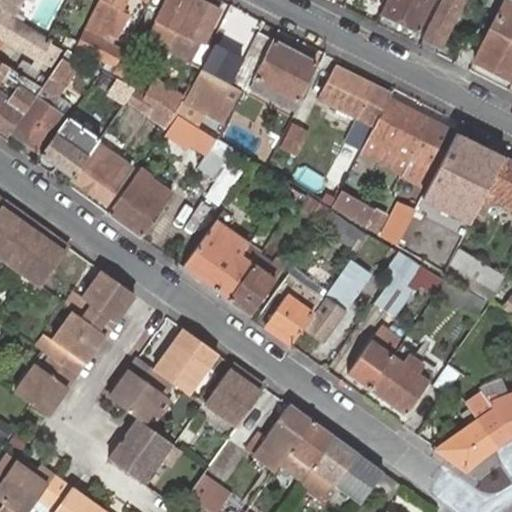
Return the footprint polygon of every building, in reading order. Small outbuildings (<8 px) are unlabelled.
[(0,0),(0,8),(11,16),(20,0),(0,0)] [(122,0),(101,0),(75,52),(112,74),(113,72),(122,53),(123,51),(97,37),(106,19),(112,22),(122,0)] [(172,43),(193,0),(165,0),(148,35),(171,46),(172,43)] [(219,11),(197,0),(193,0),(172,43),(188,50),(193,39),(202,44),(219,11)] [(385,0),(379,13),(395,21),(400,24),(407,27),(417,32),(433,0),(385,0)] [(464,0),(441,0),(422,39),(440,48),(464,0)] [(511,0),(506,0),(495,20),(491,30),(474,63),(510,80),(511,75),(511,0)] [(0,12),(0,35),(51,67),(62,50),(0,12)] [(315,63),(258,33),(237,73),(232,83),(242,89),(248,92),(250,87),(255,79),(290,97),(286,105),(291,108),(315,63)] [(41,88),(10,131),(38,151),(70,107),(51,93),(59,81),(65,85),(82,60),(66,50),(46,80),(41,88)] [(135,61),(122,53),(113,72),(148,91),(155,75),(133,63),(135,61)] [(178,115),(218,140),(242,89),(232,83),(237,73),(204,56),(189,87),(182,102),(177,111),(175,114),(178,115)] [(35,81),(40,71),(22,60),(16,70),(35,81)] [(0,136),(4,140),(10,131),(41,88),(35,83),(0,62),(0,136)] [(387,98),(390,93),(334,65),(317,99),(335,108),(340,110),(346,113),(360,121),(372,127),(387,98)] [(125,98),(130,86),(101,73),(95,86),(125,98)] [(39,76),(35,83),(41,88),(46,80),(39,76)] [(250,87),(286,105),(290,97),(255,79),(250,87)] [(177,111),(182,102),(156,86),(150,96),(177,111)] [(133,89),(124,104),(168,129),(178,115),(175,114),(144,96),(133,89)] [(436,122),(387,98),(372,127),(368,135),(360,152),(403,173),(402,175),(410,174),(436,122)] [(40,156),(72,178),(97,143),(98,140),(67,118),(40,156)] [(368,135),(372,127),(360,121),(356,130),(368,135)] [(308,132),(292,124),(280,147),(296,155),(308,132)] [(500,158),(454,135),(422,199),(468,222),(473,211),(483,192),(500,158)] [(97,143),(72,178),(107,203),(131,167),(97,143)] [(216,143),(198,167),(212,177),(229,154),(216,143)] [(511,163),(500,158),(483,192),(473,211),(483,216),(493,197),(511,206),(511,163)] [(316,192),(324,178),(298,163),(290,177),(316,192)] [(108,214),(141,238),(165,205),(150,195),(154,189),(146,183),(148,180),(151,176),(140,168),(108,214)] [(171,195),(148,180),(146,183),(154,189),(150,195),(165,205),(171,195)] [(280,197),(294,206),(302,194),(288,186),(280,197)] [(385,214),(340,191),(336,199),(332,206),(377,229),(385,214)] [(301,205),(326,220),(331,213),(332,212),(302,194),(294,206),(299,209),(301,205)] [(332,206),(336,199),(326,194),(322,201),(332,206)] [(18,211),(4,201),(0,206),(0,256),(9,263),(32,231),(14,218),(18,211)] [(398,241),(414,210),(399,202),(383,234),(398,241)] [(36,224),(18,211),(14,218),(32,231),(36,224)] [(321,227),(356,252),(368,234),(331,213),(326,220),(321,227)] [(182,267),(215,290),(239,256),(247,245),(247,244),(214,222),(182,267)] [(32,231),(9,263),(42,286),(65,254),(46,241),(51,234),(36,224),(32,231)] [(69,247),(51,234),(46,241),(65,254),(69,247)] [(215,290),(228,300),(252,265),(260,254),(247,245),(239,256),(215,290)] [(397,258),(402,263),(407,256),(408,254),(402,251),(397,258)] [(228,300),(250,316),(275,282),(274,281),(285,265),(277,259),(274,264),(260,254),(252,265),(228,300)] [(410,278),(434,295),(443,281),(407,256),(402,263),(401,266),(374,304),(394,317),(412,291),(405,286),(410,278)] [(343,313),(370,275),(352,263),(326,300),(306,329),(324,341),(325,339),(330,332),(333,327),(343,313)] [(288,274),(323,299),(329,290),(294,266),(288,274)] [(134,294),(101,271),(81,299),(71,292),(62,304),(72,311),(82,318),(105,335),(134,294)] [(480,283),(465,273),(459,281),(475,291),(480,283)] [(264,326),(291,345),(312,314),(323,299),(288,274),(255,320),(264,326)] [(443,281),(434,295),(452,307),(455,305),(463,292),(445,279),(443,281)] [(511,285),(502,279),(497,289),(511,299),(511,285)] [(490,303),(511,316),(511,299),(497,289),(490,303)] [(463,292),(455,305),(461,308),(469,296),(463,292)] [(469,296),(461,308),(474,317),(482,305),(469,296)] [(72,311),(43,352),(49,356),(76,375),(105,335),(82,318),(72,311)] [(346,374),(369,389),(391,356),(400,344),(379,328),(370,341),(346,374)] [(173,342),(207,366),(217,353),(183,329),(173,342)] [(173,342),(154,369),(172,382),(188,394),(207,366),(173,342)] [(14,393),(30,404),(47,416),(76,375),(49,356),(41,368),(35,364),(14,393)] [(391,356),(369,389),(404,415),(428,382),(415,373),(420,365),(408,356),(402,363),(391,356)] [(154,369),(138,358),(108,399),(137,419),(143,423),(172,382),(154,369)] [(208,396),(241,420),(260,393),(241,380),(246,374),(231,364),(208,396)] [(447,364),(432,385),(445,394),(451,385),(459,373),(447,364)] [(260,393),(264,387),(257,382),(246,374),(241,380),(260,393)] [(464,403),(477,421),(495,445),(497,444),(511,435),(511,433),(495,409),(487,399),(481,391),(464,403)] [(511,395),(493,404),(491,397),(487,399),(495,409),(511,433),(511,395)] [(311,421),(288,405),(266,437),(258,432),(246,449),(276,470),(281,463),(283,459),(288,453),(311,421)] [(0,419),(0,443),(2,445),(13,429),(0,419)] [(143,423),(137,419),(108,460),(142,484),(171,443),(143,423)] [(334,437),(311,421),(288,453),(283,459),(288,463),(293,456),(311,470),(334,437)] [(479,457),(495,445),(477,421),(436,449),(465,470),(479,457)] [(357,454),(334,437),(311,470),(304,480),(301,483),(323,500),(327,496),(334,485),(350,497),(373,465),(357,454)] [(171,443),(162,455),(172,463),(181,451),(173,445),(171,443)] [(0,499),(17,511),(27,511),(38,498),(53,476),(39,466),(36,470),(33,475),(14,461),(4,454),(0,460),(0,499)] [(311,470),(293,456),(288,463),(283,459),(281,463),(304,480),(311,470)] [(33,475),(36,470),(18,457),(14,461),(33,475)] [(382,471),(373,465),(350,497),(359,503),(382,471)] [(400,484),(383,471),(371,488),(388,500),(400,484)] [(101,511),(102,511),(53,476),(38,498),(56,511),(54,511),(101,511)] [(187,495),(186,496),(208,511),(244,511),(248,508),(221,490),(201,476),(187,495)] [(400,484),(388,500),(389,501),(401,485),(400,484)]
